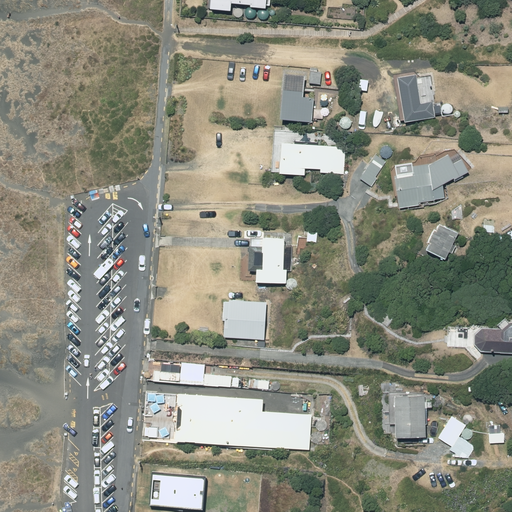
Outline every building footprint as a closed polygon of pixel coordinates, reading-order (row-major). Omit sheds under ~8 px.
[(209,0),(209,9),(230,10),(230,3),(252,5),(252,0),(209,0)] [(319,85),(321,72),(318,72),(318,68),(311,67),(309,83),(319,85)] [(280,118),(311,122),(314,98),(303,97),(305,75),(285,73),(280,118)] [(404,123),(435,118),(432,102),(420,104),(415,76),(397,78),(404,123)] [(346,148),(280,144),(279,173),(303,174),(303,168),(320,169),(320,172),(345,174),(346,148)] [(399,208),(419,205),(419,203),(444,198),(443,186),(468,172),(461,160),(454,164),(448,155),(431,165),(412,167),(413,169),(394,171),(399,208)] [(375,156),(360,179),(366,183),(371,187),(377,179),(375,177),(385,162),(375,156)] [(432,231),(426,244),(429,245),(426,251),(445,260),(458,233),(439,224),(435,232),(432,231)] [(308,231),(307,242),(316,243),(317,232),(308,231)] [(256,282),(287,283),(287,271),(291,271),(292,249),(284,248),(284,238),(251,237),(250,242),(250,245),(249,245),(249,270),(256,270),(256,282)] [(297,248),(306,248),(307,238),(298,237),(297,248)] [(223,338),(264,340),(266,304),(225,302),(223,338)] [(511,323),(509,323),(502,330),(481,329),(475,335),(474,344),(481,352),(511,353),(511,323)] [(230,385),(231,376),(156,371),(155,380),(230,385)] [(158,392),(148,392),(147,415),(157,415),(158,392)] [(175,440),(309,449),(312,413),(263,410),(264,398),(179,392),(175,440)] [(314,397),(300,396),(300,410),(314,410),(314,397)] [(395,438),(426,438),(425,396),(394,397),(395,438)] [(453,446),(466,425),(452,416),(438,437),(453,446)] [(152,472),(149,504),(182,507),(203,509),(206,476),(152,472)]
